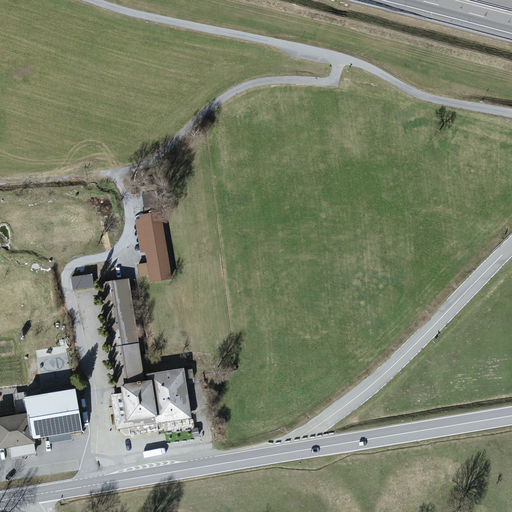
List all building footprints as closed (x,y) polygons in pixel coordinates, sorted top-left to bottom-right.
[(155,216),(138,219),(148,282),(165,279),(155,216)] [(92,271),(72,275),(75,289),(95,286),(92,271)] [(101,287),(113,381),(136,378),(125,284),(101,287)] [(106,381),(112,427),(182,418),(177,373),(136,378),(113,381),(106,381)] [(28,413),(33,438),(82,430),(75,389),(25,398),(28,413)] [(28,413),(0,418),(0,445),(33,438),(28,413)]
